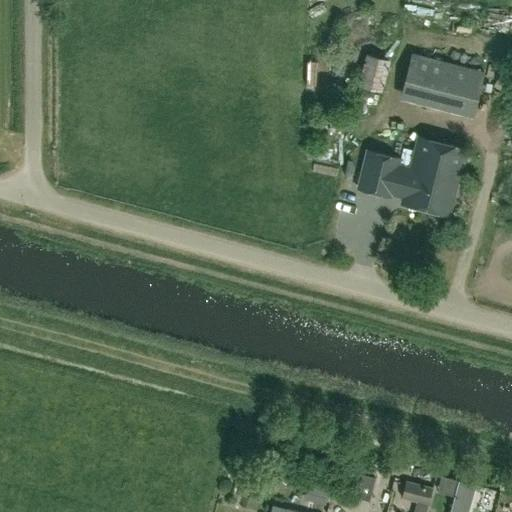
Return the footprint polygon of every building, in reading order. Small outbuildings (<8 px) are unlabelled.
[(365,45),(368,79),(383,78),(381,43),(365,45)] [(474,116),(484,72),(411,53),(400,97),(474,116)] [(322,84),(321,56),(308,57),(309,85),(322,84)] [(401,160),(368,152),(358,191),(391,199),(392,195),(403,198),(402,204),(447,215),(464,147),(418,136),(411,166),(400,163),(401,160)] [(361,474),(354,497),(367,501),(374,477),(361,474)] [(401,498),(427,505),(432,487),(405,480),(401,498)] [(328,491),(316,488),(308,486),(305,498),(324,503),(328,491)]
